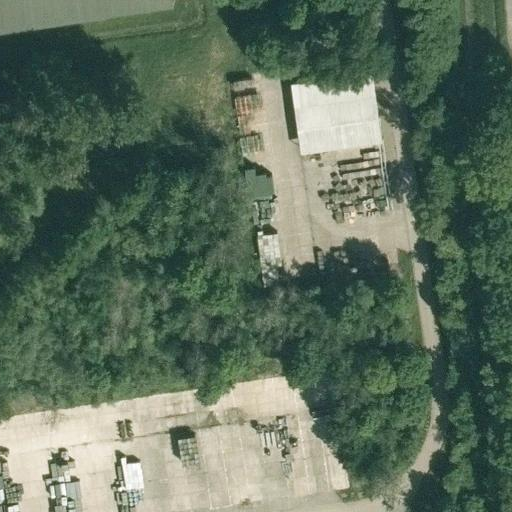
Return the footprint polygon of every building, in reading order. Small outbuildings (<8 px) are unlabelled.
[(0,0),(0,34),(173,9),(171,0),(0,0)] [(290,78),(300,149),(382,137),(372,67),(290,78)] [(262,147),(244,150),(248,185),(266,182),(262,147)] [(273,185),(249,190),(255,221),(279,217),(273,185)] [(0,501),(9,501),(7,473),(0,473),(0,501)]
